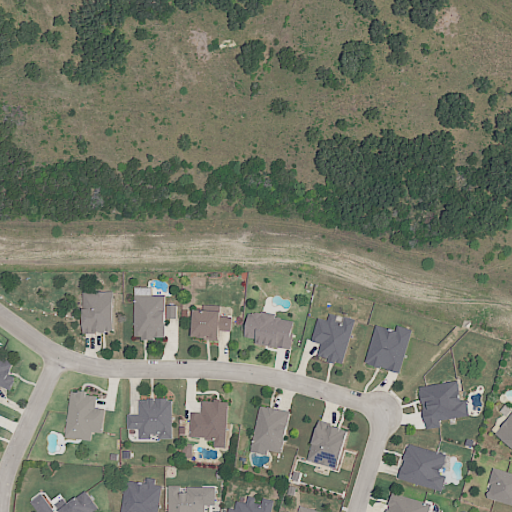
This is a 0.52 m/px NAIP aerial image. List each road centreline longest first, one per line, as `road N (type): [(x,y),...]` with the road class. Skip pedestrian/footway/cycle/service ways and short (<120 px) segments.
road 1 (residential): [(0,315),(74,366),(260,377),(365,404),(386,417)]
road 2 (residential): [(29,0),(231,51)]
road 3 (residential): [(1,511),(5,477),(60,359)]
